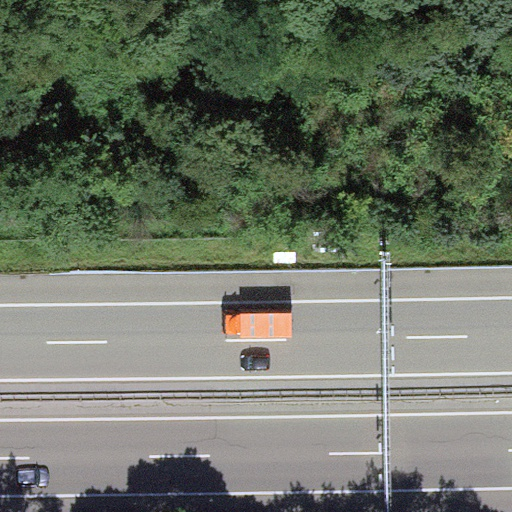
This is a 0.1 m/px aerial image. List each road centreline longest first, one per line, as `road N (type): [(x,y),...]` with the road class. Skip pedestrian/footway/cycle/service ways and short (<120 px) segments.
road 1 (motorway): [(0,458),(511,449)]
road 2 (motorway): [(511,333),(0,340)]
